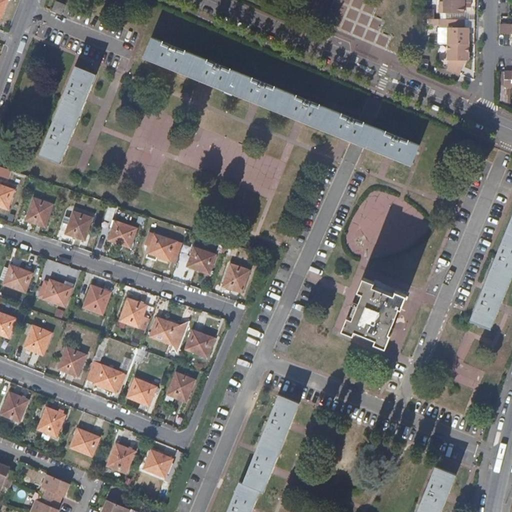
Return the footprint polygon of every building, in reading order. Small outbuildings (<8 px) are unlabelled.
[(465,15),(465,8),(465,3),(472,3),(471,0),(443,0),(444,3),(441,3),(440,15),(465,15)] [(57,1),(52,11),(62,15),(66,5),(57,1)] [(452,20),(451,45),(471,45),(472,29),(467,29),(467,20),(452,20)] [(501,34),(506,34),(511,33),(511,23),(510,24),(501,24),(501,34)] [(152,37),(143,58),(167,68),(209,84),(256,103),(300,121),(345,139),(355,143),(390,157),(411,166),(419,145),(364,123),(248,76),(152,37)] [(471,45),(451,45),(451,69),(461,74),(467,61),(471,61),(471,59),(471,55),(471,45)] [(97,75),(75,66),(40,156),(61,164),(71,139),(87,98),(97,75)] [(0,175),(11,179),(13,171),(0,167),(0,175)] [(0,184),(0,206),(8,209),(14,189),(0,184)] [(34,198),(26,219),(44,226),(51,204),(34,198)] [(74,211),(66,233),(85,239),(92,217),(74,211)] [(115,220),(109,238),(132,246),(139,227),(115,220)] [(511,276),(511,232),(506,230),(470,319),(492,327),(500,306),(511,276)] [(148,252),(171,259),(173,253),(177,255),(181,243),(150,232),(146,242),(150,244),(148,252)] [(194,246),(187,266),(210,274),(217,254),(194,246)] [(231,262),(223,285),(243,291),(250,269),(231,262)] [(10,264),(3,282),(26,290),(33,271),(10,264)] [(364,277),(342,330),(354,335),(356,331),(376,339),(374,343),(387,348),(392,334),(390,333),(400,308),(402,309),(408,295),(396,290),(395,294),(374,286),(375,282),(364,277)] [(44,279),(38,294),(65,305),(72,286),(50,278),(48,281),(44,279)] [(91,284),(83,306),(103,313),(110,291),(91,284)] [(128,298),(120,319),(140,327),(148,305),(128,298)] [(0,333),(9,337),(16,318),(0,311),(0,333)] [(171,340),(178,353),(190,320),(179,322),(158,314),(151,332),(171,340)] [(31,328),(23,349),(42,356),(50,335),(31,328)] [(192,329),(185,346),(207,355),(214,337),(192,329)] [(67,345),(58,368),(78,375),(86,353),(67,345)] [(139,348),(134,359),(141,362),(145,351),(139,348)] [(93,360),(86,377),(93,380),(92,382),(116,391),(118,385),(120,386),(125,373),(93,360)] [(194,379),(175,372),(167,393),(185,401),(194,379)] [(155,385),(134,376),(127,395),(148,403),(155,385)] [(9,393),(1,414),(20,422),(28,401),(9,393)] [(243,482),(260,489),(264,491),(272,471),(288,430),(299,402),(279,393),(243,482)] [(46,408),(38,429),(57,436),(65,415),(46,408)] [(78,427),(71,447),(93,456),(100,436),(78,427)] [(116,442),(108,464),(127,472),(135,450),(116,442)] [(151,449),(144,468),(166,476),(173,458),(151,449)] [(0,461),(0,488),(1,489),(3,484),(10,487),(12,481),(16,471),(10,468),(11,466),(0,461)] [(435,465),(416,511),(440,511),(445,502),(449,491),(456,474),(435,465)] [(45,488),(43,494),(60,501),(62,495),(65,496),(70,482),(47,472),(41,486),(45,488)] [(226,511),(250,511),(252,510),(260,489),(243,482),(239,481),(226,511)] [(36,498),(31,510),(35,511),(57,511),(59,508),(57,507),(60,501),(43,494),(41,501),(36,498)] [(128,511),(130,508),(107,498),(101,511),(102,511),(128,511)]
